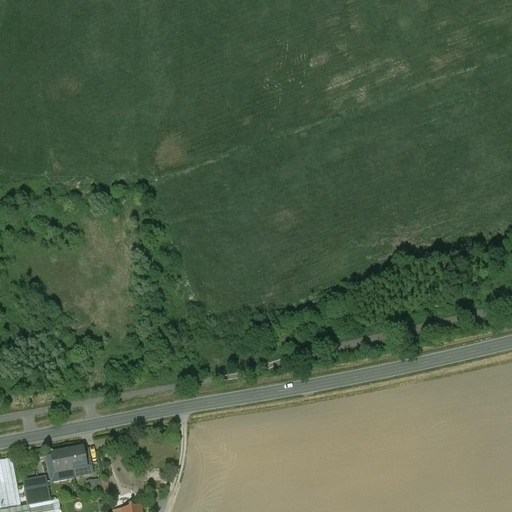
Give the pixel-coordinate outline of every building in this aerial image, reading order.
[(82,450),(67,453),(70,471),(72,471),(90,467),(88,452),(83,453),(82,450)] [(73,479),(72,471),(70,471),(67,453),(51,456),(51,459),(47,460),(52,483),(73,479)] [(0,461),(0,511),(21,508),(11,459),(0,461)] [(100,480),(86,483),(88,495),(103,492),(100,480)] [(31,486),(34,505),(50,502),(46,483),(30,486),(31,486)] [(34,505),(31,486),(25,487),(29,506),(34,505)]
